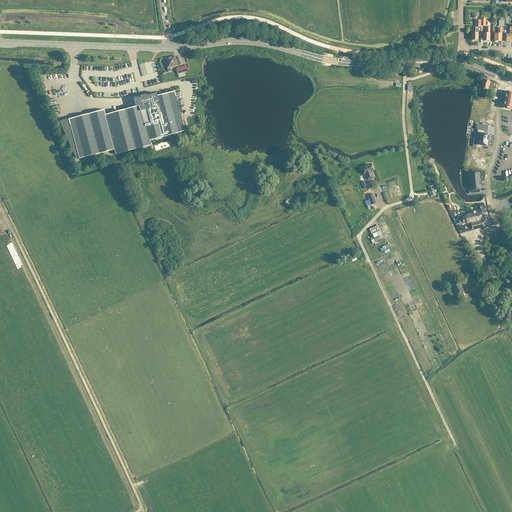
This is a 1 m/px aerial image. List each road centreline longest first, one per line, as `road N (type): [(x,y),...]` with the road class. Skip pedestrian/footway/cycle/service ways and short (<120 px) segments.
road 1 (secondary): [(351,63),(238,41),(167,48)]
road 2 (secondary): [(167,48),(0,42)]
road 3 (secondary): [(351,63),(449,61),(505,80)]
